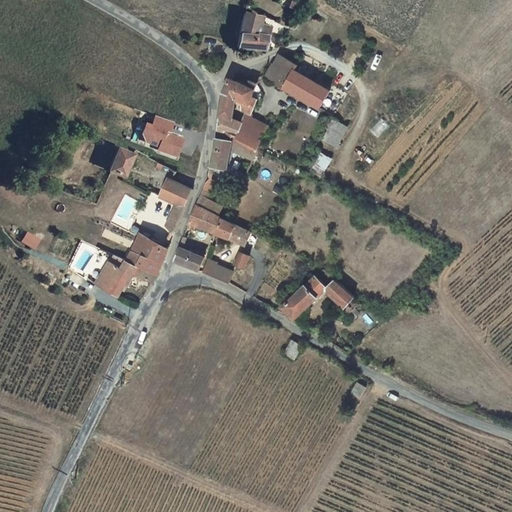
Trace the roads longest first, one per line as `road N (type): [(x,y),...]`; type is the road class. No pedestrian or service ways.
road 1 (unclassified): [(166,278),(200,277),(448,411),(511,436)]
road 2 (unclassified): [(166,278),(169,251),(205,168),(212,93),(160,40),(89,0)]
road 3 (unclassified): [(46,511),(166,278)]
